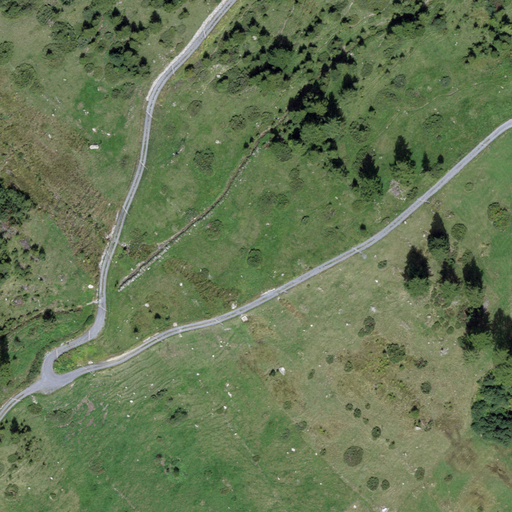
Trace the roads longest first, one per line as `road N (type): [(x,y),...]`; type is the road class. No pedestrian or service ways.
road 1 (track): [(511,122),(379,237),(324,269),(118,362),(50,380),(19,396),(0,418)]
road 2 (track): [(50,380),(51,357),(95,323),(153,88),(232,0)]
